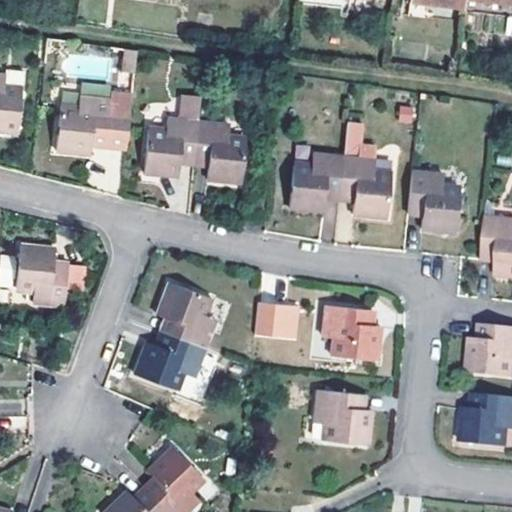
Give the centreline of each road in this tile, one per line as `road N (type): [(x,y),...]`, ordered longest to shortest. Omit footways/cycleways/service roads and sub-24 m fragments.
road 1 (residential): [(142,228),(271,259),(430,283),(416,437),(425,463),(442,478),(511,485)]
road 2 (track): [(511,100),(0,27)]
road 3 (residential): [(142,228),(69,436)]
road 4 (residential): [(0,192),(142,228)]
